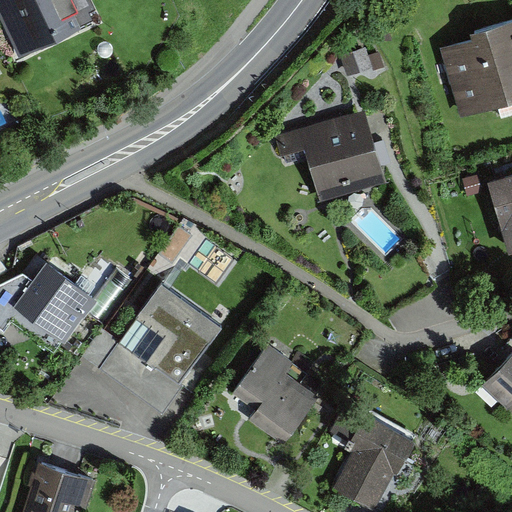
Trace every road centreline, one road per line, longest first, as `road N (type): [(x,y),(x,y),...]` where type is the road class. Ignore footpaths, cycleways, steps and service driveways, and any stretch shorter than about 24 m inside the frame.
road 1 (secondary): [(0,218),(190,115),(228,85),(299,0)]
road 2 (residential): [(270,511),(202,477),(0,410)]
road 3 (residential): [(377,329),(416,342),(511,311)]
